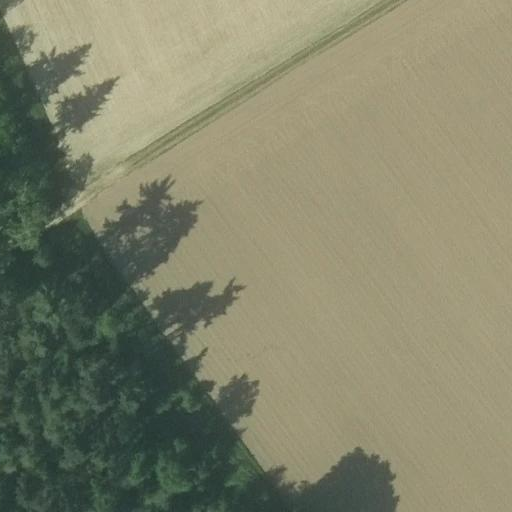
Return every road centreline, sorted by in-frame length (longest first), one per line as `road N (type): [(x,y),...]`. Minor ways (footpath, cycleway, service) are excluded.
road 1 (track): [(0,43),(77,199),(308,511)]
road 2 (track): [(0,248),(408,0)]
